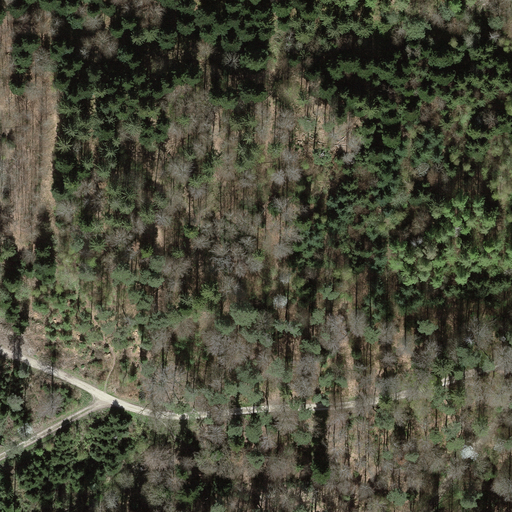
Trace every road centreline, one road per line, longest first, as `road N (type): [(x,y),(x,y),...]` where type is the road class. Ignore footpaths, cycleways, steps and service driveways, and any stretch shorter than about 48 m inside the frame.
road 1 (track): [(0,348),(153,414),(185,416),(382,398),(511,355)]
road 2 (track): [(425,511),(511,400)]
road 3 (track): [(0,458),(118,400)]
